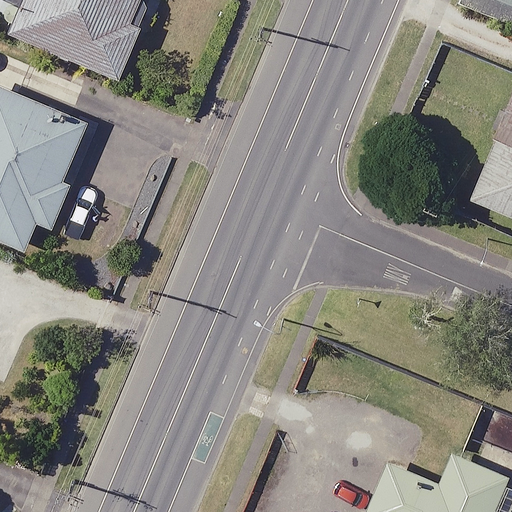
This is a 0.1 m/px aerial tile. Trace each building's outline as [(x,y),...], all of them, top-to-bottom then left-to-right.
[(17,0),(8,25),(117,67),(142,0),(17,0)] [(511,15),(511,0),(471,0),(511,16),(511,15)] [(511,210),(511,77),(470,181),(465,192),(511,210)] [(82,116),(0,82),(0,229),(30,242),(82,116)] [(511,511),(511,479),(447,453),(438,475),(389,454),(367,507),(379,511),(511,511)]
